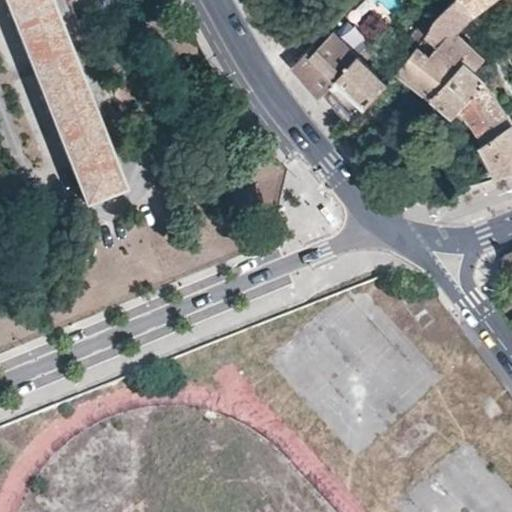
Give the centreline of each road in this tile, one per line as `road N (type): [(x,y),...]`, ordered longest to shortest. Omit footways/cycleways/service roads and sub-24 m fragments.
road 1 (residential): [(0,384),(386,223)]
road 2 (tertiary): [(386,223),(338,177),(218,0)]
